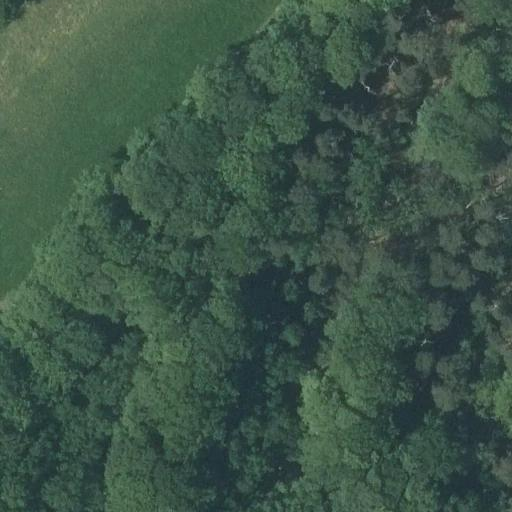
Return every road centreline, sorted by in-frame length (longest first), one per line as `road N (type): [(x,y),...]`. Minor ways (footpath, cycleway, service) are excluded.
road 1 (track): [(341,0),(254,97),(94,239),(59,304),(0,370)]
road 2 (track): [(254,97),(249,292),(190,391),(176,511)]
